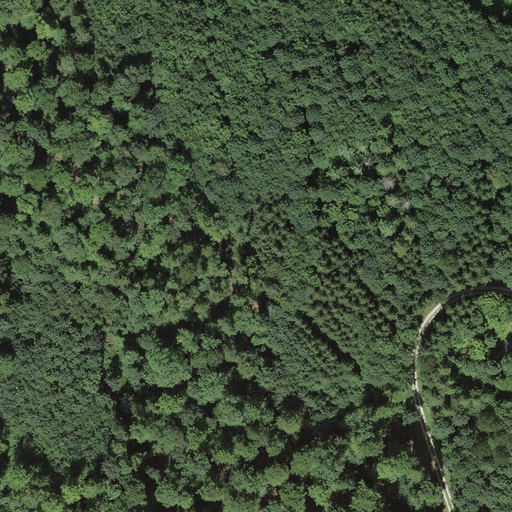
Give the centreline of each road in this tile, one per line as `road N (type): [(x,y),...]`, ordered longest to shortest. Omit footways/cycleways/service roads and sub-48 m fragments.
road 1 (track): [(450,511),(415,404),(411,341),(428,310),(452,294),(471,286),(511,296)]
road 2 (track): [(0,237),(36,315),(7,446),(10,511)]
